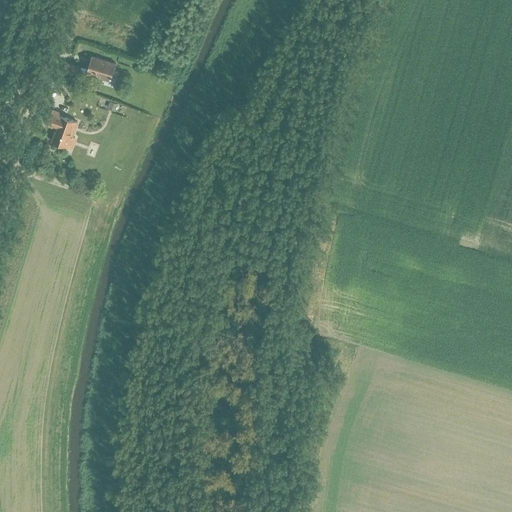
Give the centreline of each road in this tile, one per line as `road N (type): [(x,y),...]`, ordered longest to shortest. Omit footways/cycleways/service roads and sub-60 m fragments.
road 1 (track): [(67,0),(31,117),(0,158)]
road 2 (tertiary): [(0,141),(42,0)]
